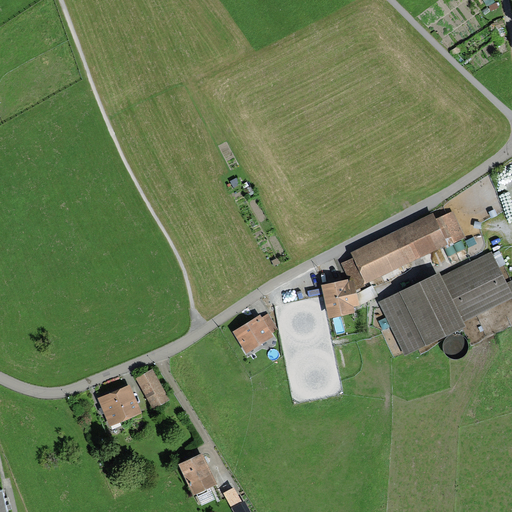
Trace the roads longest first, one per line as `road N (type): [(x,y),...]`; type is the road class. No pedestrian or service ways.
road 1 (residential): [(0,380),(45,393),(71,389),(162,351),(511,148)]
road 2 (track): [(56,0),(118,151),(186,286),(195,336)]
road 3 (residential): [(511,118),(390,0)]
